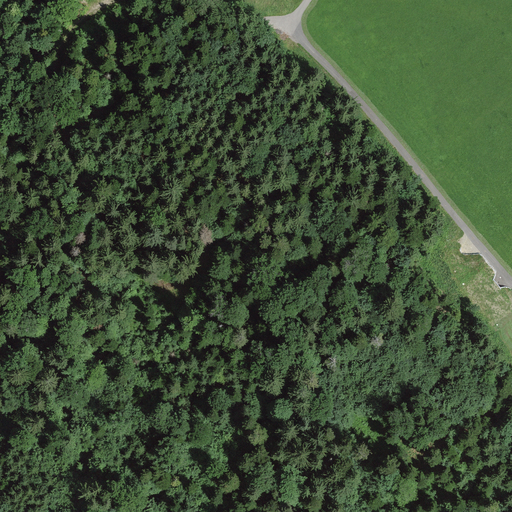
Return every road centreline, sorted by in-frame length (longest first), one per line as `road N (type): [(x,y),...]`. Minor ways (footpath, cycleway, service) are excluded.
road 1 (track): [(115,0),(71,34),(56,79),(86,232),(50,511)]
road 2 (track): [(368,448),(266,395),(221,341),(182,320),(86,232)]
road 3 (track): [(293,21),(511,280)]
road 4 (track): [(61,417),(166,511)]
